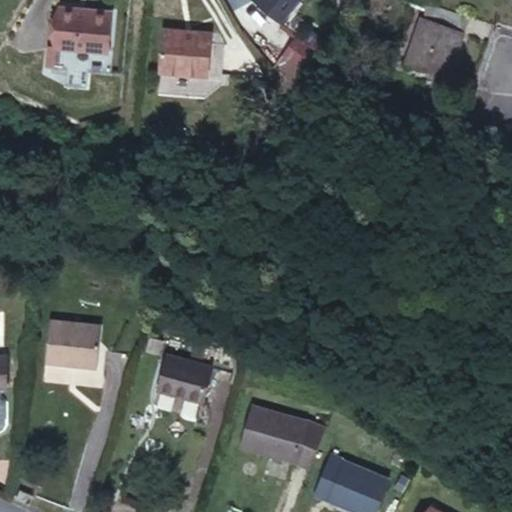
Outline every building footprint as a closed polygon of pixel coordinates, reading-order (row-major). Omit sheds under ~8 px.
[(80,6),(60,5),(57,45),(109,48),(112,11),(80,9),(80,6)] [(449,74),(465,14),(436,5),(433,19),(416,16),(403,61),(449,74)] [(202,70),(208,32),(161,28),(160,67),(202,70)] [(95,319),(45,320),(48,368),(95,367),(95,319)] [(207,364),(165,349),(154,381),(198,395),(207,364)] [(308,469),(322,429),(254,398),(237,436),(308,469)] [(349,468),(328,458),(315,491),(356,511),(374,511),(387,483),(358,468),(349,468)] [(448,511),(430,502),(424,511),(448,511)]
